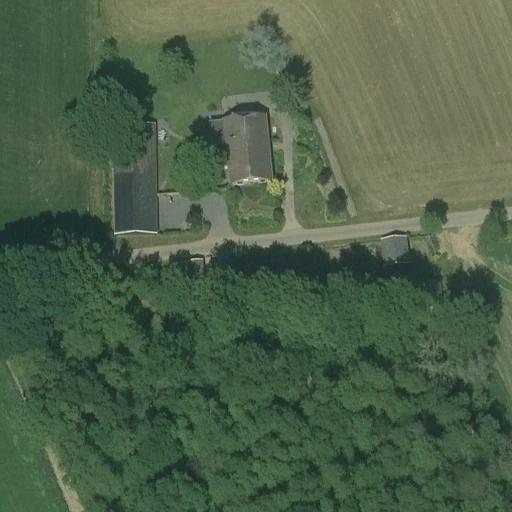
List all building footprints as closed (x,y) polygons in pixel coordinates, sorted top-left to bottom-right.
[(251,45),(214,48),(218,88),(262,84),(260,62),(253,63),(251,45)] [(185,114),(158,117),(161,154),(199,151),(198,142),(188,143),(185,114)] [(272,184),(265,120),(223,124),(230,188),(272,184)] [(155,129),(115,129),(115,237),(157,236),(155,129)] [(381,243),(384,269),(409,266),(406,241),(381,243)] [(193,263),(173,265),(176,293),(196,291),(193,263)]
